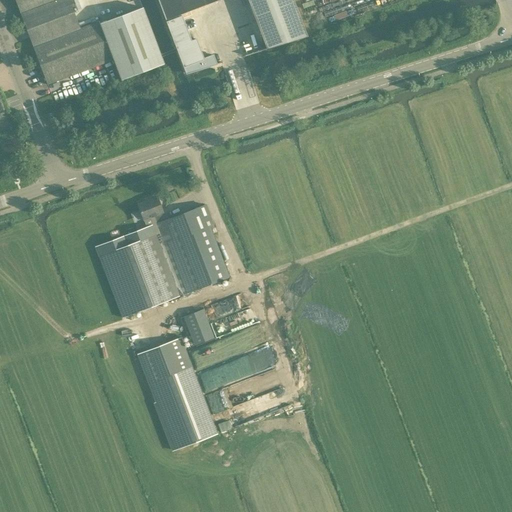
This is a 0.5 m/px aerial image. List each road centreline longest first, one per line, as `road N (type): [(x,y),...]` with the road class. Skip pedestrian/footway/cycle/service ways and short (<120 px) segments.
road 1 (tertiary): [(59,184),(511,39)]
road 2 (unclassified): [(59,184),(0,28)]
